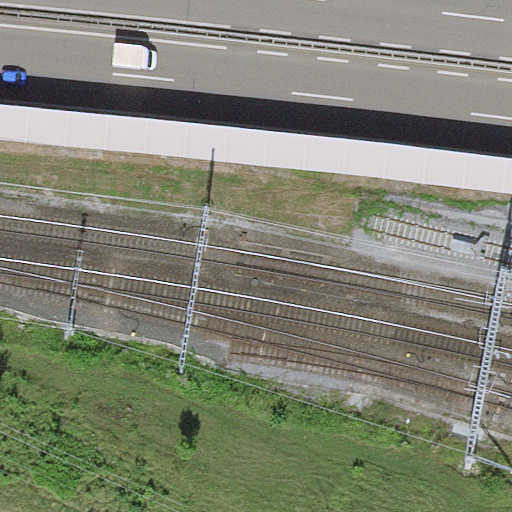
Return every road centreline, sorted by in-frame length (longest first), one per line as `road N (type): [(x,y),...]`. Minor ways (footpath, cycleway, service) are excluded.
road 1 (motorway): [(0,62),(511,117)]
road 2 (motorway): [(511,21),(345,0)]
